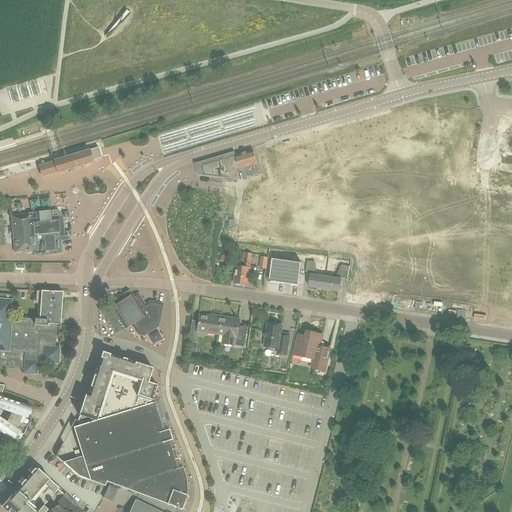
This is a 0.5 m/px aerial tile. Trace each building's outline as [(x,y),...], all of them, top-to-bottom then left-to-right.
[(398,112),(396,134),(390,133),(389,141),(435,145),(438,116),(398,112)] [(53,161),(38,165),(42,178),(56,173),(57,174),(93,163),(93,162),(95,161),(94,160),(101,157),(99,147),(89,150),(89,149),(53,160),(53,161)] [(511,176),(511,149),(498,148),(496,175),(511,176)] [(236,156),(203,165),(206,176),(217,177),(226,178),(233,179),(248,231),(274,222),(253,151),(236,156)] [(312,185),(307,185),(308,206),(319,205),(326,205),(326,197),(326,194),(331,194),(332,197),(332,204),(339,204),(339,196),(339,193),(344,193),(344,196),(345,204),(352,203),(352,196),(351,192),(357,192),(357,195),(358,203),(365,202),(365,195),(364,192),(370,191),(370,194),(371,202),(378,202),(378,194),(377,191),(383,191),(383,194),(384,201),(391,201),(391,193),(390,190),(396,190),(396,193),(397,200),(403,200),(403,192),(404,192),(404,189),(402,170),(389,171),(376,172),(363,173),(350,173),(337,174),(324,175),(311,176),(312,185)] [(511,259),(511,207),(509,238),(496,237),(495,241),(479,240),(475,278),(505,281),(507,259),(511,259)] [(27,214),(10,215),(14,252),(35,250),(35,255),(41,254),(42,255),(58,253),(57,237),(59,236),(56,210),(27,213),(27,214)] [(420,214),(401,220),(405,232),(424,226),(420,214)] [(173,238),(183,239),(185,226),(175,225),(173,238)] [(424,226),(405,232),(409,243),(428,236),(424,226)] [(428,236),(409,243),(413,255),(432,248),(428,236)] [(237,266),(234,283),(235,283),(237,285),(240,286),(242,284),(248,285),(252,255),(246,254),(235,252),(234,259),(239,260),(240,257),(241,258),(240,267),(237,266)] [(261,257),(259,268),(266,269),(268,258),(261,257)] [(272,259),(269,281),(298,286),(302,263),(272,259)] [(309,287),(324,289),(326,277),(317,276),(316,262),(316,260),(307,259),(306,273),(311,273),(311,275),(309,287)] [(415,262),(413,274),(433,277),(435,265),(415,262)] [(326,277),(324,289),(339,292),(341,279),(342,278),(347,279),(349,267),(341,266),(335,278),(326,277)] [(350,270),(348,283),(355,284),(353,296),(367,298),(370,278),(356,276),(357,271),(350,270)] [(413,274),(411,285),(431,288),(433,277),(413,274)] [(370,278),(367,298),(380,300),(382,288),(389,289),(391,276),(384,275),(383,280),(370,278)] [(485,297),(490,294),(483,279),(477,282),(485,297)] [(411,285),(409,296),(429,299),(431,288),(411,285)] [(61,325),(63,292),(42,290),(40,320),(38,319),(36,319),(35,325),(47,326),(47,324),(57,324),(61,325)] [(55,347),(57,324),(47,324),(47,326),(35,325),(36,319),(12,318),(12,308),(13,299),(13,295),(0,294),(0,366),(23,368),(23,374),(37,375),(38,363),(58,364),(60,347),(55,347)] [(125,329),(132,325),(138,335),(144,336),(158,327),(163,305),(151,302),(145,305),(144,303),(138,294),(133,297),(132,295),(112,308),(107,312),(119,332),(125,328),(125,329)] [(409,296),(407,309),(428,312),(429,299),(409,296)] [(196,332),(218,335),(220,317),(216,316),(216,318),(199,315),(196,332)] [(239,319),(220,317),(218,335),(223,336),(222,344),(233,346),(235,337),(237,338),(239,319)] [(287,355),(290,335),(281,333),(282,325),(268,323),(265,347),(278,349),(278,354),(287,355)] [(294,355),(311,359),(310,365),(323,368),(328,345),(319,343),(321,331),(306,328),(304,335),(299,334),(294,355)] [(108,483),(182,510),(187,495),(187,486),(186,476),(183,469),(182,467),(180,467),(178,459),(177,458),(175,449),(172,440),(169,429),(164,431),(155,402),(153,402),(152,400),(157,385),(148,382),(152,368),(135,363),(135,362),(119,357),(102,352),(97,366),(96,366),(87,394),(85,393),(78,415),(95,420),(73,427),(85,466),(71,470),(78,476),(78,477),(79,477),(88,480),(88,481),(89,481),(89,480),(107,487),(108,483)] [(487,382),(478,380),(476,388),(485,390),(487,382)] [(0,432),(15,442),(19,433),(23,436),(32,419),(27,417),(32,408),(1,398),(0,397),(0,432)] [(59,488),(35,467),(1,506),(7,511),(49,511),(54,507),(61,499),(64,494),(58,489),(59,488)] [(118,489),(109,485),(103,498),(112,502),(118,489)] [(65,493),(64,494),(61,499),(54,507),(49,511),(81,511),(75,506),(77,504),(65,493)] [(129,511),(158,511),(136,501),(129,511)]
